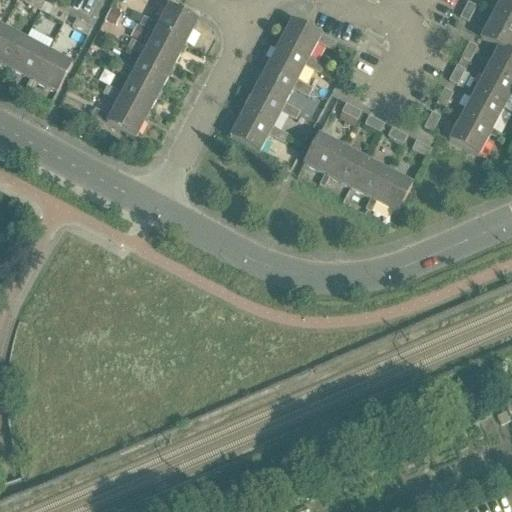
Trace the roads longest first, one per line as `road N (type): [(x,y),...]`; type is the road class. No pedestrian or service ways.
road 1 (tertiary): [(157,211),(288,275),(324,283),(392,273),(511,221)]
road 2 (residential): [(157,211),(246,21)]
road 3 (tertiary): [(0,131),(157,211)]
road 4 (residential): [(333,0),(411,39),(383,100)]
